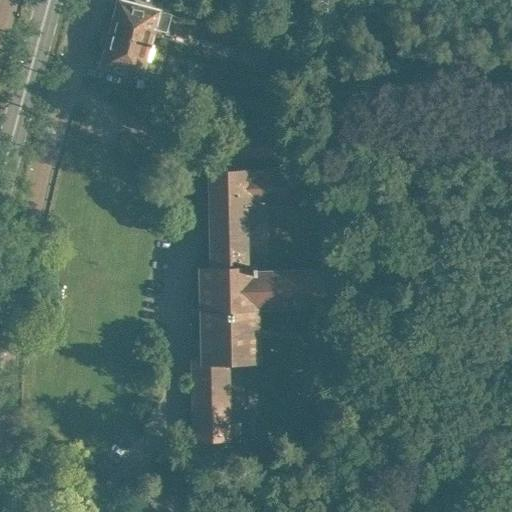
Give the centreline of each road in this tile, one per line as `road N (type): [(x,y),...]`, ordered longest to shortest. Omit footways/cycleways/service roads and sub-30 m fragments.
road 1 (unclassified): [(0,443),(8,442),(10,331),(22,256),(88,0)]
road 2 (residential): [(138,511),(295,472),(420,373),(495,363)]
road 3 (tertiary): [(0,183),(49,0)]
